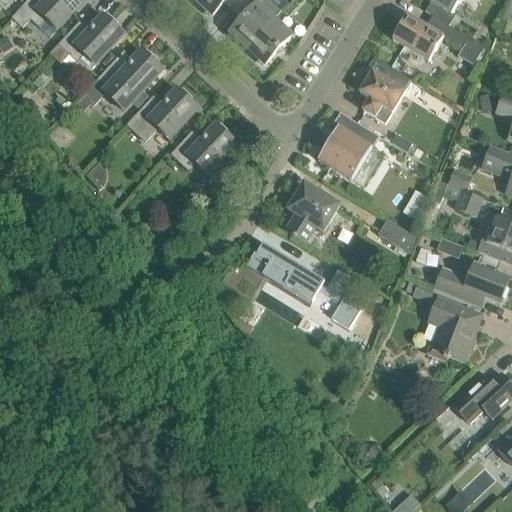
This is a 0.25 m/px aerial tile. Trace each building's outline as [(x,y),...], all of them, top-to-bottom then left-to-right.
[(21,11),(12,20),(23,30),(31,21),(39,28),(43,24),(45,20),(57,31),(85,0),(31,0),(25,7),(21,11)] [(196,0),(193,3),(205,15),(208,12),(213,17),(227,1),(236,10),(245,0),(196,0)] [(246,52),(274,22),(281,15),(264,0),(245,0),(236,10),(246,18),(231,34),(236,39),(234,41),(246,52)] [(423,0),(431,5),(425,14),(436,20),(436,21),(449,29),(456,17),(453,15),(461,0),(423,0)] [(408,17),(393,41),(410,51),(429,63),(443,40),(462,51),(458,59),(473,69),(485,50),(449,29),(436,21),(430,30),(408,17)] [(59,47),(50,56),(62,66),(70,57),(77,63),(74,66),(74,67),(85,77),(88,74),(100,61),(109,70),(117,61),(108,53),(124,36),(104,18),(88,35),(79,26),(63,43),(59,47)] [(291,38),(274,22),(246,52),(258,63),(261,61),(266,66),(291,38)] [(4,39),(0,41),(0,49),(3,54),(10,50),(4,39)] [(97,82),(82,99),(92,108),(105,94),(124,112),(132,104),(133,102),(143,92),(162,71),(143,53),(132,65),(122,56),(117,61),(109,70),(102,78),(97,82)] [(372,74),(360,94),(370,101),(363,112),(375,119),(386,126),(392,114),(412,82),(392,69),(375,59),(367,71),(372,74)] [(145,144),(151,138),(158,130),(169,141),(198,110),(178,92),(162,109),(153,100),(128,127),(145,144)] [(480,97),(482,114),(495,112),(493,96),(480,97)] [(511,143),(511,100),(504,97),(496,115),(511,121),(511,133),(509,142),(511,143)] [(318,162),(335,173),(352,183),(379,138),(340,115),(333,127),(338,130),(318,162)] [(241,161),(231,152),(236,145),(217,127),(203,142),(201,144),(191,135),(172,156),(189,173),(196,166),(219,187),(241,161)] [(391,145),(407,155),(413,146),(396,136),(391,145)] [(511,156),(490,147),(481,171),(500,178),(500,177),(511,182),(506,196),(511,198),(511,156)] [(439,183),(467,194),(473,179),(454,171),(448,186),(440,183),(439,183)] [(340,180),(335,188),(347,195),(351,187),(340,180)] [(439,183),(431,203),(440,207),(444,197),(459,202),(455,211),(476,219),(483,201),(467,194),(439,183)] [(340,207),(304,185),(288,212),(296,216),(285,233),(302,244),(307,247),(316,231),(324,235),(340,207)] [(477,254),(483,257),(500,263),(501,264),(511,268),(511,225),(497,219),(488,244),(482,242),(481,244),(471,240),(467,249),(478,253),(477,254)] [(378,237),(396,248),(394,251),(406,258),(408,255),(410,256),(417,239),(387,221),(378,237)] [(460,258),(464,246),(442,240),(438,252),(460,258)] [(258,248),(247,268),(264,278),(307,305),(315,292),(337,305),(341,298),(319,285),(276,258),(258,248)] [(442,273),(434,293),(452,301),(471,308),(478,311),(480,312),(481,310),(484,300),(500,306),(510,280),(495,274),(491,273),(479,268),(474,266),(469,281),(458,277),(443,271),(442,273)] [(239,273),(231,288),(252,299),(260,284),(239,273)] [(409,283),(406,293),(414,296),(413,299),(429,306),(434,293),(409,283)] [(337,305),(329,318),(346,329),(359,309),(341,298),(337,305)] [(478,316),(470,313),(438,300),(428,325),(438,329),(428,356),(445,363),(446,360),(449,360),(449,359),(464,365),(469,352),(471,353),(477,339),(474,338),(482,319),(478,317),(478,316)] [(450,407),(468,427),(484,412),(493,422),(511,403),(511,387),(501,375),(500,376),(500,377),(493,384),(485,375),(450,407)] [(511,420),(504,428),(499,433),(506,441),(497,449),(511,465),(511,420)] [(412,497),(394,511),(413,511),(420,506),(412,497)]
